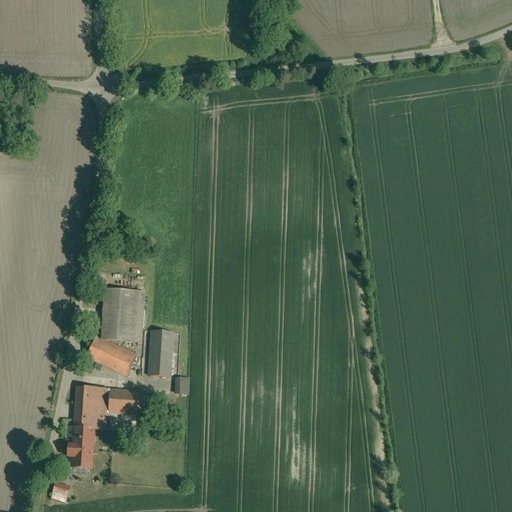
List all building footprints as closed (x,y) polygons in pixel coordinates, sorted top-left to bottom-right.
[(144,293),(104,291),(101,341),(141,343),(144,293)] [(172,333),(152,332),(149,377),(169,379),(172,333)] [(101,341),(96,338),(87,358),(127,377),(136,357),(101,341)] [(176,378),(176,394),(190,394),(190,378),(176,378)] [(138,393),(77,389),(76,412),(92,413),(91,430),(94,430),(107,431),(135,433),(136,428),(136,427),(136,425),(138,393)] [(92,413),(76,412),(74,429),(75,429),(74,439),(73,439),(72,456),(71,456),(70,468),(91,469),(94,430),(91,430),(92,413)] [(153,433),(150,421),(136,425),(136,427),(136,428),(138,436),(153,433)] [(67,504),(72,487),(57,482),(52,500),(67,504)]
